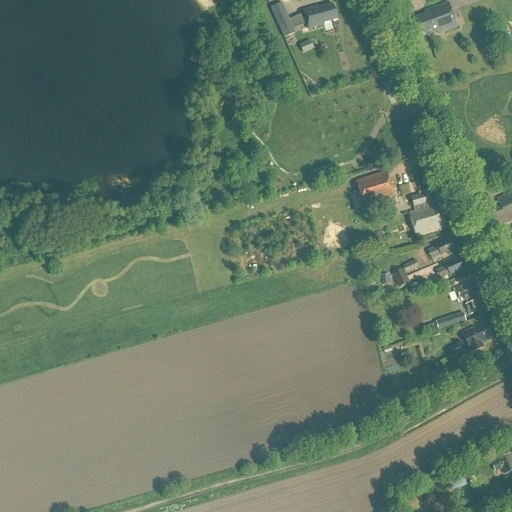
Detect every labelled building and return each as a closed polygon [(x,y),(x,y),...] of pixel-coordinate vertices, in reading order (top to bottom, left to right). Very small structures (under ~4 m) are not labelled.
[(457,29),(448,3),(424,12),(425,15),(413,20),(420,39),(432,34),(433,36),(439,33),(440,35),(457,29)] [(303,14),(289,20),(282,4),(270,9),(284,39),(295,34),(294,30),(306,24),(303,14)] [(336,19),(332,5),(319,8),(318,6),(302,11),(307,29),(324,25),(323,23),(336,19)] [(310,41),(299,46),(303,54),(314,49),(310,41)] [(363,206),(382,201),(393,198),(385,172),(355,182),(363,206)] [(416,210),(409,213),(415,236),(445,227),(438,204),(427,207),(423,193),(411,197),(414,207),(415,206),(416,210)] [(504,221),(505,224),(511,220),(511,193),(496,200),(497,203),(490,206),(492,210),(488,211),(495,225),(504,221)] [(427,250),(427,251),(429,256),(431,259),(453,249),(449,240),(427,250)] [(448,275),(462,269),(458,259),(435,270),(439,277),(447,274),(448,275)] [(419,267),(416,260),(403,266),(406,273),(419,267)] [(403,269),(392,274),(398,288),(410,283),(403,269)] [(389,275),(381,276),(382,286),(390,286),(389,275)] [(474,301),(473,299),(481,296),(475,282),(468,284),(469,286),(465,287),(464,286),(454,290),(458,302),(465,299),(467,304),(465,305),(468,315),(480,311),(476,301),(474,301)] [(459,314),(436,322),(438,331),(462,324),(459,314)] [(491,335),(485,322),(461,333),(470,353),(483,347),(481,343),(490,339),(489,336),(491,335)] [(462,342),(448,348),(453,361),(468,355),(462,342)] [(425,358),(421,348),(416,350),(419,360),(425,358)] [(511,458),(510,454),(490,463),(495,473),(502,470),(504,475),(511,472),(511,458)]
